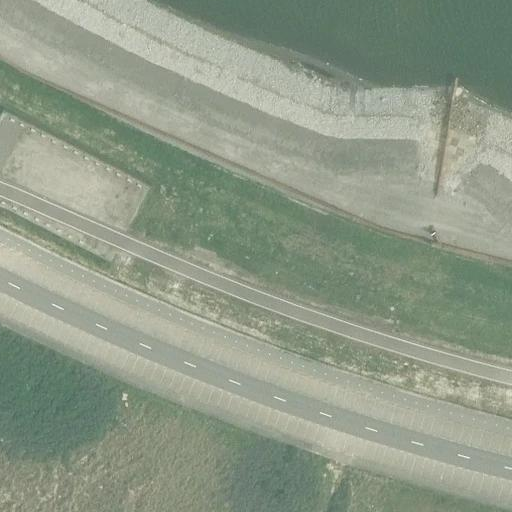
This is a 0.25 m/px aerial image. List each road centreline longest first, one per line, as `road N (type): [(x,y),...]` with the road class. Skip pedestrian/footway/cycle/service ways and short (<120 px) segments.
road 1 (unclassified): [(511,467),(296,403),(0,279)]
road 2 (track): [(511,172),(402,142),(103,24),(62,0)]
